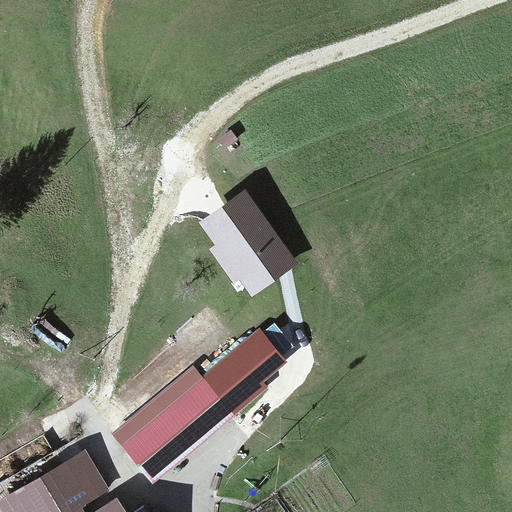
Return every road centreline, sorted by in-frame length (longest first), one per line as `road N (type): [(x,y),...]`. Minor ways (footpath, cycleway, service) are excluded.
road 1 (track): [(87,421),(110,366),(119,312),(119,250),(89,59),(91,0)]
road 2 (track): [(87,421),(129,477),(180,511)]
